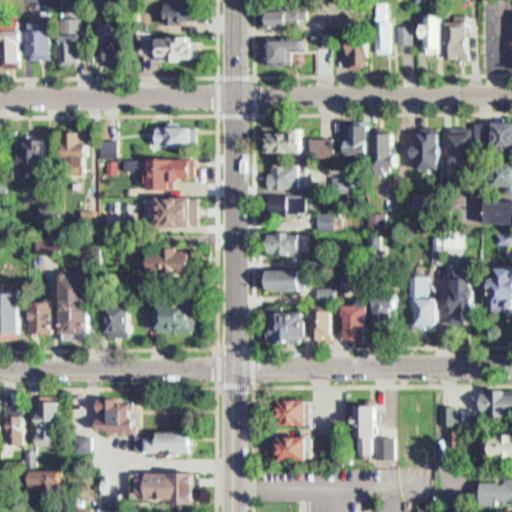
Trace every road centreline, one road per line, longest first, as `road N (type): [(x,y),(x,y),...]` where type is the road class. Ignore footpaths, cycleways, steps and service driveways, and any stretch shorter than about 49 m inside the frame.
road 1 (residential): [(232,511),(236,0)]
road 2 (residential): [(511,366),(234,366)]
road 3 (residential): [(511,93),(237,93)]
road 4 (residential): [(0,95),(237,93)]
road 5 (residential): [(234,366),(0,367)]
